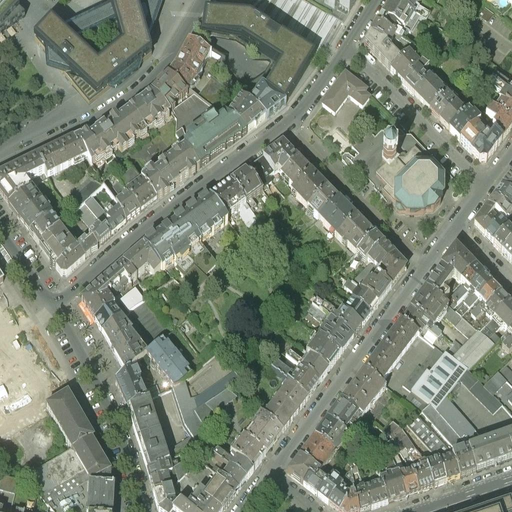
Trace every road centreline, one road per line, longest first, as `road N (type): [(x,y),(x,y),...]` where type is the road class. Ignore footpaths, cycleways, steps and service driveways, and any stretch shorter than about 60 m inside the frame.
road 1 (residential): [(345,47),(286,122),(57,307)]
road 2 (residential): [(0,167),(116,107),(168,61),(205,0)]
road 3 (residential): [(267,477),(426,267)]
road 4 (residential): [(142,511),(100,388),(57,307)]
road 5 (residential): [(345,47),(484,189)]
